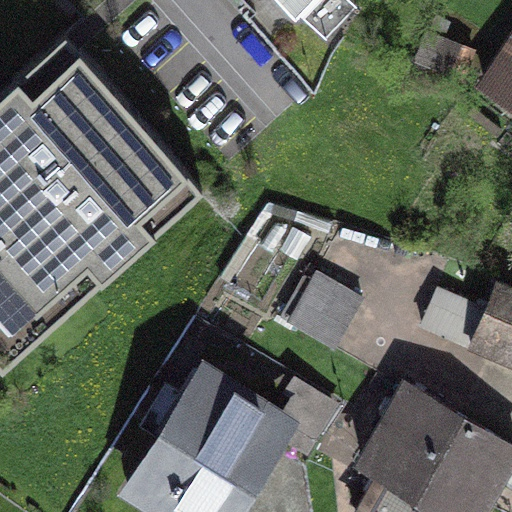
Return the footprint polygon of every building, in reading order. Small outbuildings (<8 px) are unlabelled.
[(281,0),(300,16),(314,0),(281,0)] [(0,309),(169,170),(59,39),(0,87),(0,309)] [(511,44),(490,79),(511,93),(511,44)] [(334,345),(368,296),(321,264),(287,314),(334,345)] [(511,289),(494,282),(468,348),(511,365),(511,289)] [(189,360),(113,493),(145,511),(238,511),(292,418),(189,360)] [(485,511),(511,466),(511,452),(394,386),(348,466),(428,511),(485,511)]
